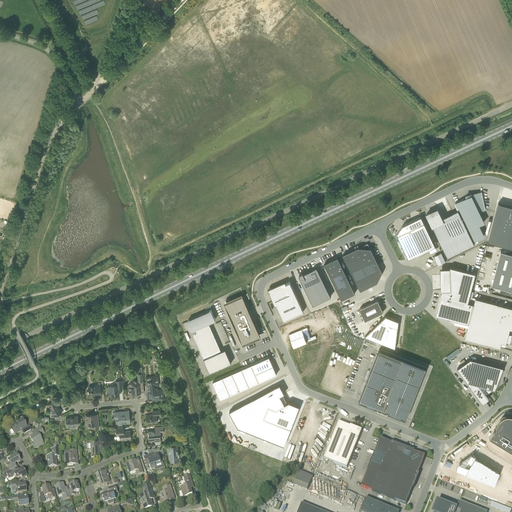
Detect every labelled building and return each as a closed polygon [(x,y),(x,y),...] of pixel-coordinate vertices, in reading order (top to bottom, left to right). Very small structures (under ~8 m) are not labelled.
[(471,196),(455,203),(460,213),(473,241),(484,236),(478,225),(484,223),(478,211),(484,210),(481,192),(470,194),(471,196)] [(511,205),(498,202),(488,242),(511,247),(511,205)] [(437,209),(426,214),(447,257),(474,244),(473,242),(473,241),(460,213),(443,221),(442,218),(437,209)] [(403,225),(397,235),(408,259),(429,249),(435,246),(421,216),(403,225)] [(359,248),(359,247),(358,247),(355,248),(356,249),(346,254),(345,253),(343,254),(360,290),(377,282),(382,272),(377,260),(376,261),(371,251),(372,251),(371,248),(370,248),(369,248),(359,248)] [(511,253),(500,251),(491,285),(511,290),(511,253)] [(337,257),(337,259),(325,264),(325,263),(324,263),(341,300),(355,293),(337,257)] [(442,291),(436,315),(469,323),(474,304),(468,302),(475,273),(450,266),(450,269),(440,269),(440,291),(442,291)] [(300,275),(299,276),(313,305),(331,296),(317,267),(307,272),(307,271),(305,272),(305,273),(303,274),(303,272),(299,274),(300,275)] [(275,305),(277,304),(284,320),(303,312),(290,281),(286,283),(285,281),(268,289),(275,305)] [(242,294),(224,302),(243,345),(261,337),(251,316),(252,316),(251,315),(250,313),(250,312),(242,294)] [(511,307),(475,298),(474,304),(469,323),(465,339),(499,348),(501,342),(506,343),(511,318),(511,307)] [(377,300),(359,309),(365,320),(383,312),(377,300)] [(225,349),(221,351),(208,322),(213,320),(215,319),(211,310),(187,321),(191,330),(193,329),(198,342),(197,343),(204,358),(203,358),(210,372),(231,363),(225,349)] [(397,321),(386,316),(385,317),(365,336),(395,348),(397,322),(397,321)] [(426,367),(379,349),(359,401),(377,408),(387,412),(406,419),(426,367)] [(269,357),(213,381),(220,399),(276,374),(275,370),(270,359),(269,357)] [(470,359),(457,368),(483,403),(488,399),(486,395),(494,389),(495,390),(503,367),(470,359)] [(156,387),(156,386),(159,385),(158,384),(158,376),(145,377),(146,382),(147,391),(148,393),(150,392),(151,398),(153,397),(154,400),(164,399),(163,389),(158,389),(158,387),(156,387)] [(119,396),(118,388),(122,388),(122,380),(115,381),(115,385),(109,386),(109,387),(106,387),(106,393),(109,392),(110,397),(119,396)] [(134,382),(132,380),(127,386),(127,390),(128,390),(129,394),(134,393),(134,394),(141,394),(140,387),(138,387),(137,382),(134,382)] [(431,380),(414,422),(439,432),(456,390),(431,380)] [(101,395),(100,384),(96,384),(96,386),(89,387),(89,391),(88,391),(89,395),(96,394),(97,396),(101,395)] [(280,384),(229,411),(234,420),(235,420),(237,424),(237,425),(238,427),(284,445),(300,406),(289,402),(285,404),(280,406),(276,398),(280,396),(285,393),(284,393),(282,390),(283,389),(280,384)] [(52,417),(61,412),(55,401),(48,404),(52,413),(50,414),(52,417)] [(146,423),(156,422),(156,417),(160,417),(160,410),(152,411),(153,414),(145,415),(146,423)] [(121,415),(121,412),(114,412),(115,419),(118,419),(119,423),(129,422),(128,414),(121,415)] [(314,417),(308,432),(324,438),(331,419),(326,418),(327,417),(315,412),(313,416),(314,417)] [(95,420),(94,414),(86,415),(87,425),(93,425),(93,428),(99,428),(98,420),(95,420)] [(501,420),(490,437),(511,450),(511,415),(511,416),(510,415),(509,415),(509,416),(508,416),(507,416),(506,416),(505,417),(504,417),(503,418),(502,419),(501,420)] [(67,426),(78,425),(77,416),(74,416),(74,417),(66,418),(67,426)] [(25,427),(22,420),(11,426),(15,433),(23,429),(25,432),(30,429),(28,425),(25,427)] [(350,427),(338,422),(323,460),(347,469),(362,431),(350,426),(350,427)] [(160,441),(159,435),(160,435),(160,433),(163,433),(163,426),(154,427),(155,431),(148,431),(149,436),(148,436),(148,441),(156,440),(156,441),(160,441)] [(123,431),(122,427),(115,427),(116,436),(119,436),(120,440),(131,439),(130,430),(123,431)] [(34,449),(40,446),(39,443),(42,442),(38,436),(43,433),(40,428),(34,431),(36,434),(29,437),(33,445),(32,445),(34,449)] [(418,474),(425,457),(414,453),(414,451),(391,442),(391,444),(380,440),(361,487),(406,505),(412,488),(414,489),(419,474),(418,474)] [(98,444),(90,445),(91,450),(91,457),(100,456),(100,453),(99,449),(103,448),(103,441),(97,442),(98,444)] [(169,462),(178,461),(177,445),(168,446),(169,462)] [(59,457),(58,448),(51,449),(51,454),(52,453),(52,456),(47,456),(48,467),(56,466),(56,457),(59,457)] [(65,465),(74,465),(73,458),(77,458),(76,450),(69,451),(69,455),(64,455),(65,465)] [(450,465),(489,480),(493,467),(466,450),(452,460),(450,465)] [(9,470),(16,467),(14,464),(20,461),(16,454),(9,457),(6,459),(9,463),(6,465),(9,470)] [(150,459),(145,461),(147,465),(150,464),(151,469),(156,467),(156,469),(164,466),(163,462),(161,463),(158,455),(150,457),(149,457),(150,459)] [(137,467),(135,461),(126,464),(129,473),(136,471),(137,475),(143,473),(140,466),(137,467)] [(9,472),(6,473),(7,476),(8,479),(14,476),(16,478),(21,476),(22,478),(26,476),(24,472),(22,468),(16,471),(14,468),(9,471),(9,472)] [(110,483),(106,470),(102,472),(103,472),(96,474),(97,479),(99,479),(100,482),(99,483),(100,487),(107,485),(107,487),(114,485),(119,484),(118,479),(111,481),(111,483),(110,483)] [(313,477),(299,471),(293,485),(307,490),(313,477)] [(183,497),(192,494),(190,487),(193,486),(191,479),(190,476),(184,478),(186,485),(180,487),(183,497)] [(19,485),(19,482),(11,483),(12,490),(16,489),(16,493),(26,492),(25,484),(19,485)] [(67,490),(70,496),(73,495),(72,493),(79,490),(77,482),(69,485),(71,490),(68,490),(67,490)] [(70,496),(67,490),(64,491),(62,484),(55,486),(58,496),(62,495),(63,499),(70,497),(70,496)] [(149,494),(152,493),(150,485),(142,488),(145,496),(140,497),(144,509),(152,506),(151,500),(149,494)] [(164,503),(171,501),(168,493),(172,491),(170,485),(166,487),(163,488),(164,492),(160,494),(164,503)] [(50,491),(48,486),(41,488),(44,496),(48,495),(49,500),(55,498),(53,490),(50,491)] [(114,502),(113,499),(115,499),(113,493),(117,492),(115,486),(109,488),(110,492),(102,494),(103,496),(102,498),(103,499),(104,500),(105,502),(107,501),(108,504),(109,505),(114,503),(114,502)] [(19,499),(19,496),(13,497),(14,503),(18,502),(19,507),(28,505),(27,498),(19,499)] [(398,511),(365,499),(359,511),(398,511)] [(484,511),(459,502),(456,508),(437,501),(432,511),(484,511)] [(504,511),(510,511),(511,509),(492,502),(490,506),(504,511)] [(275,503),(273,508),(284,511),(286,507),(275,503)] [(323,511),(301,503),(297,511),(323,511)]
